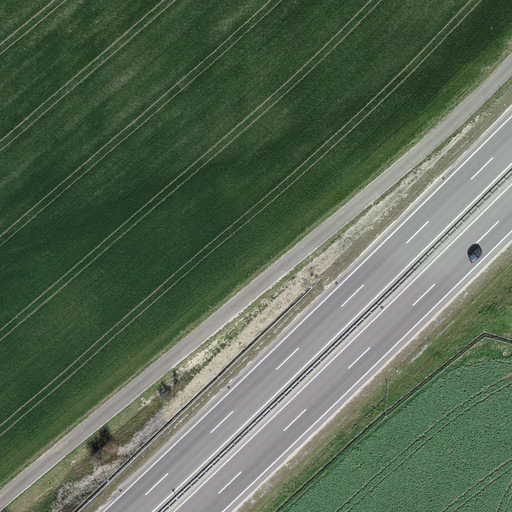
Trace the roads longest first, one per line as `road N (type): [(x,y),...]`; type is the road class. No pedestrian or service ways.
road 1 (track): [(511,66),(355,213),(0,505)]
road 2 (motorway): [(511,138),(126,511)]
road 3 (motorway): [(198,511),(511,207)]
